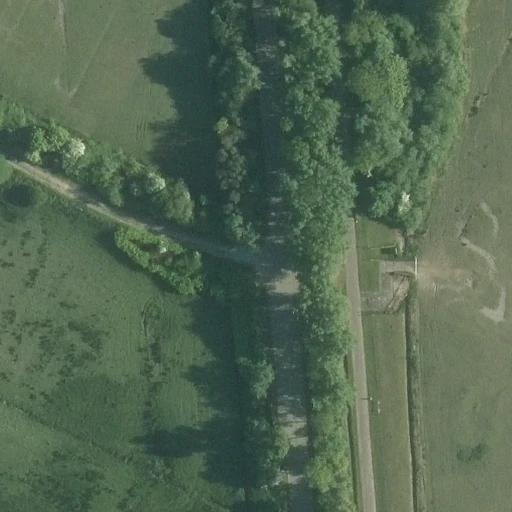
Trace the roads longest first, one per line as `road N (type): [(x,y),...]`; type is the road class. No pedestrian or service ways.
road 1 (unclassified): [(300,511),(263,0)]
road 2 (track): [(0,168),(285,289)]
road 3 (unknown): [(396,274),(392,212),(349,160),(347,0)]
